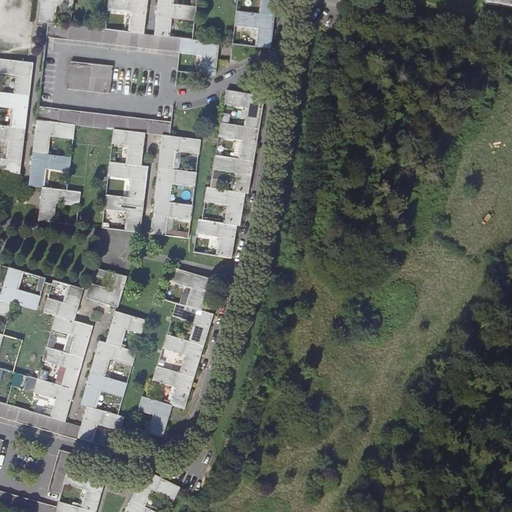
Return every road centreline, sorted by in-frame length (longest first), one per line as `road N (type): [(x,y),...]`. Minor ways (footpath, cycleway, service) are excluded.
road 1 (residential): [(238,279),(200,412),(175,445),(124,459),(39,437)]
road 2 (residential): [(238,279),(102,236),(0,220)]
road 3 (residential): [(283,55),(238,279)]
road 4 (residential): [(283,55),(206,93),(158,95)]
